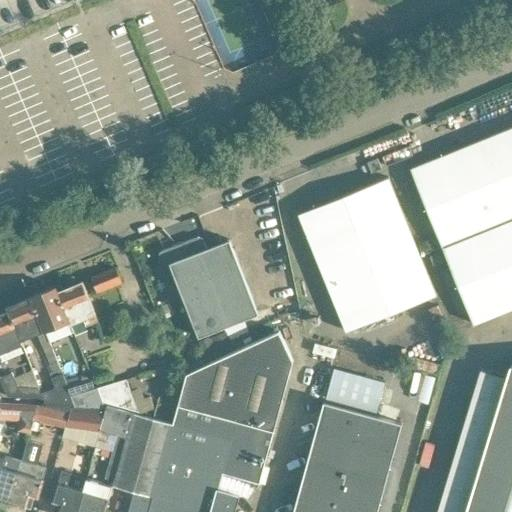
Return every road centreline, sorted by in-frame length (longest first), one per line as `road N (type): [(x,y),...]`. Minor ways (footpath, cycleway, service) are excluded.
road 1 (unclassified): [(0,274),(511,60)]
road 2 (unknown): [(267,511),(292,379)]
